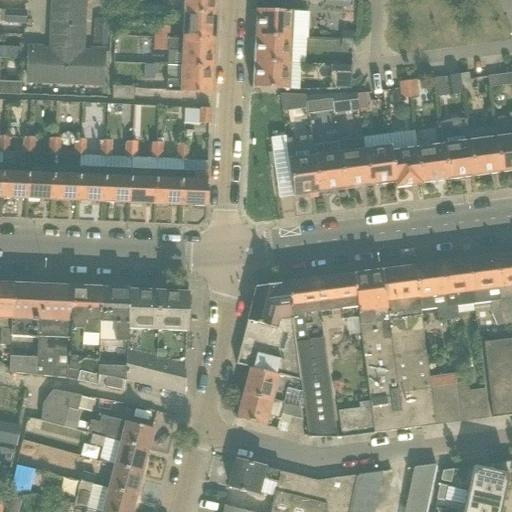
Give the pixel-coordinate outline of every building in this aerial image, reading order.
[(51,0),(49,51),(29,50),(28,82),(101,85),(102,54),(82,53),(84,0),(102,0),(103,2),(112,2),(112,0),(51,0)] [(215,14),(215,0),(184,0),(184,13),(215,14)] [(280,12),(280,0),(261,0),(261,11),(280,12)] [(6,10),(5,23),(26,24),(26,11),(6,10)] [(254,38),(291,39),(292,12),(280,12),(261,11),(255,10),(254,38)] [(183,40),(214,41),(215,14),(184,13),(183,40)] [(94,19),(94,44),(108,44),(108,19),(94,19)] [(154,39),(169,39),(170,27),(155,27),(154,39)] [(342,32),(341,41),(352,41),(352,33),(342,32)] [(290,64),(291,39),(254,38),(253,63),(290,64)] [(169,39),(154,39),(153,51),(169,51),(169,39)] [(181,67),(212,68),(214,41),(183,40),(169,39),(169,51),(182,51),(181,67)] [(352,41),(341,41),(341,49),(352,49),(352,41)] [(0,48),(0,58),(21,60),(21,49),(0,48)] [(252,88),(289,90),(290,64),(253,63),(252,88)] [(143,79),(154,80),(155,65),(144,65),(143,79)] [(351,90),(352,66),(331,65),(330,80),(335,90),(351,90)] [(180,93),(211,94),(212,68),(181,67),(167,66),(167,81),(181,81),(180,93)] [(461,86),(470,85),(468,74),(460,75),(461,86)] [(489,88),(503,86),(502,75),(488,77),(489,88)] [(445,96),(443,78),(435,79),(437,97),(445,96)] [(0,94),(21,96),(21,83),(0,81),(0,94)] [(418,97),(416,81),(407,82),(409,98),(418,97)] [(399,83),(400,89),(401,99),(409,98),(407,82),(399,83)] [(71,97),(106,95),(106,85),(70,87),(71,97)] [(112,100),(134,100),(135,87),(113,86),(112,100)] [(331,94),(332,103),(349,101),(350,111),(358,110),(356,93),(331,94)] [(356,93),(358,110),(368,109),(366,94),(360,94),(360,93),(356,93)] [(290,95),(279,95),(279,96),(280,99),(281,108),(292,107),(290,95)] [(307,109),(316,108),(315,95),(306,95),(307,109)] [(210,124),(210,109),(199,109),(199,124),(210,124)] [(195,124),(195,110),(185,110),(184,123),(192,123),(195,124)] [(470,142),(469,142),(467,125),(440,129),(443,146),(447,180),(474,177),(470,142)] [(421,185),(416,149),(414,132),(389,135),(395,183),(394,183),(395,189),(421,185)] [(363,138),(365,150),(369,186),(394,183),(395,183),(389,135),(363,138)] [(286,140),(288,160),(287,160),(292,197),(318,193),(311,136),(286,140)] [(501,173),(511,171),(511,136),(497,139),(501,173)] [(0,151),(3,152),(8,153),(9,137),(0,137),(0,151)] [(23,138),(23,153),(34,153),(35,138),(23,138)] [(49,139),(49,155),(60,155),(61,139),(49,139)] [(474,177),(501,173),(497,139),(470,142),(474,177)] [(85,155),(86,141),(81,140),(75,140),(74,155),(80,155),(85,155)] [(112,141),(100,141),(100,156),(105,156),(111,157),(112,141)] [(125,157),(131,157),(137,157),(138,143),(126,142),(125,157)] [(151,159),(157,159),(162,160),(163,144),(151,143),(151,159)] [(176,160),(182,160),(187,160),(188,145),(177,144),(176,160)] [(339,153),(325,155),(324,145),(313,146),(318,193),(344,190),(339,153)] [(421,185),(421,184),(447,180),(443,146),(416,149),(421,185)] [(344,190),(369,186),(365,150),(339,153),(344,190)] [(80,155),(79,168),(78,202),(103,203),(105,156),(100,156),(85,155),(80,155)] [(105,156),(103,203),(129,204),(130,170),(131,170),(131,157),(125,157),(111,157),(105,156)] [(182,172),(182,160),(176,160),(162,160),(157,159),(156,171),(155,205),(180,206),(182,172)] [(28,166),(3,165),(2,164),(0,198),(26,199),(28,166)] [(52,201),(53,167),(28,166),(26,199),(52,201)] [(78,202),(79,168),(53,167),(52,201),(78,202)] [(156,171),(131,170),(130,170),(129,204),(155,205),(156,171)] [(206,207),(207,173),(182,172),(180,206),(206,207)] [(511,310),(510,299),(511,299),(511,253),(495,256),(504,325),(511,324),(511,310)] [(497,326),(504,325),(495,256),(468,260),(474,304),(491,302),(492,314),(497,326)] [(458,319),(456,307),(474,304),(468,260),(441,263),(448,320),(458,319)] [(438,322),(448,320),(441,263),(414,267),(419,310),(436,307),(438,322)] [(430,389),(429,388),(419,310),(414,267),(378,272),(394,393),(415,390),(420,428),(434,426),(430,389)] [(360,334),(369,402),(373,434),(420,428),(415,390),(394,393),(378,272),(350,275),(357,318),(359,334),(360,334)] [(340,309),(342,320),(357,318),(350,275),(314,280),(318,312),(319,317),(331,316),(330,311),(340,309)] [(314,280),(286,284),(289,316),(291,334),(293,343),(323,339),(319,317),(318,312),(314,280)] [(0,283),(0,329),(10,329),(11,329),(13,284),(0,283)] [(11,329),(10,329),(10,336),(38,338),(41,338),(43,286),(13,284),(11,329)] [(255,289),(247,322),(262,326),(291,334),(289,316),(286,284),(255,288),(255,289)] [(36,376),(68,380),(70,340),(73,287),(43,286),(41,338),(38,338),(37,358),(36,376)] [(68,380),(76,382),(80,372),(97,376),(98,362),(101,288),(73,287),(70,340),(68,380)] [(97,387),(124,394),(125,381),(126,359),(127,347),(128,324),(129,290),(101,288),(98,362),(97,376),(97,387)] [(128,324),(187,327),(188,292),(129,290),(128,324)] [(262,326),(247,322),(244,332),(241,345),(264,352),(274,354),(269,374),(298,383),(298,382),(293,343),(291,334),(262,326)] [(186,361),(187,327),(128,324),(127,347),(126,359),(186,361)] [(302,394),(305,418),(308,438),(337,438),(323,339),(293,343),(298,382),(298,383),(300,393),(302,394)] [(492,419),(511,416),(511,339),(482,344),(492,419)] [(264,352),(241,345),(236,365),(249,369),(269,374),(274,354),(264,352)] [(37,358),(9,357),(8,373),(8,374),(36,376),(37,358)] [(125,381),(184,395),(186,361),(126,359),(125,381)] [(272,402),(273,401),(282,404),(287,389),(300,393),(298,383),(269,374),(249,369),(242,395),(272,402)] [(97,387),(97,376),(80,372),(76,382),(96,387),(97,387)] [(468,384),(456,385),(461,422),(473,421),(469,392),(468,384)] [(461,422),(456,385),(444,386),(450,424),(461,422)] [(429,388),(430,389),(434,426),(450,424),(444,386),(429,388)] [(81,398),(82,396),(52,390),(42,404),(41,422),(63,427),(68,408),(77,410),(81,397),(81,398)] [(484,390),(469,392),(473,421),(488,419),(484,390)] [(242,395),(238,413),(236,419),(265,426),(267,417),(280,420),(281,416),(290,418),(286,432),(303,437),(300,419),(301,419),(299,408),(282,404),(273,401),(272,402),(242,395)] [(373,434),(369,402),(358,404),(359,409),(362,435),(373,434)] [(76,430),(81,411),(77,410),(68,408),(63,427),(72,430),(76,430)] [(359,409),(348,410),(352,436),(362,435),(359,409)] [(338,412),(338,413),(341,438),(352,436),(348,410),(338,412)] [(153,430),(101,416),(99,423),(90,421),(87,434),(92,435),(104,439),(119,443),(119,442),(148,450),(153,430)] [(0,443),(16,447),(20,426),(0,421),(0,443)] [(102,447),(104,439),(92,435),(90,444),(101,447),(102,447)] [(119,442),(119,443),(113,468),(141,475),(148,450),(119,442)] [(0,448),(0,460),(12,463),(14,451),(0,448)] [(273,496),(274,492),(299,498),(305,478),(280,472),(236,461),(233,471),(229,487),(256,494),(257,491),(273,496)] [(502,499),(511,462),(472,467),(467,491),(502,499)] [(436,466),(413,469),(410,485),(430,490),(436,466)] [(136,496),(141,475),(113,468),(107,489),(136,496)] [(442,471),(440,481),(450,483),(453,470),(442,471)] [(82,472),(80,482),(93,485),(95,475),(82,472)] [(382,473),(356,476),(354,484),(380,485),(382,473)] [(299,498),(274,492),(273,496),(268,511),(348,511),(350,503),(353,492),(354,484),(356,476),(317,481),(305,478),(299,498)] [(93,485),(80,482),(78,491),(90,494),(93,485)] [(380,485),(354,484),(353,492),(377,496),(380,485)] [(131,511),(136,496),(107,489),(93,485),(90,494),(87,509),(100,511),(131,511)] [(410,485),(407,497),(428,501),(430,490),(410,485)] [(439,485),(436,499),(444,501),(447,487),(439,485)] [(11,490),(6,511),(18,511),(23,492),(11,490)] [(467,491),(462,511),(499,511),(502,499),(467,491)] [(377,496),(353,492),(350,503),(375,508),(377,496)] [(405,509),(420,511),(425,511),(428,501),(407,497),(405,509)] [(374,511),(375,508),(350,503),(348,511),(374,511)]
